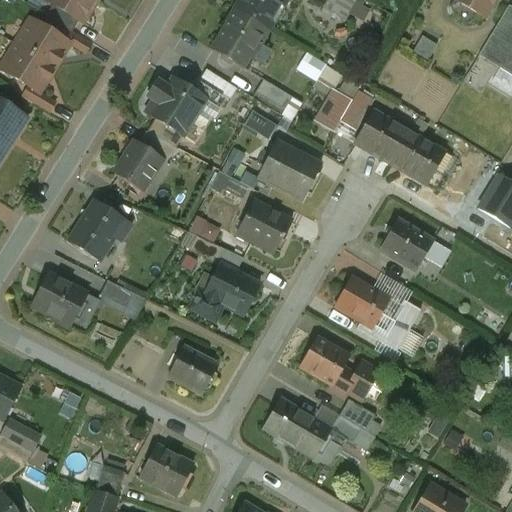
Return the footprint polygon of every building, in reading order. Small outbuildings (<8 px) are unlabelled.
[(97,1),(94,0),(44,0),(43,2),(51,7),(77,23),(81,25),(91,7),(93,8),(97,1)] [(282,0),(240,0),(241,0),(240,0),(238,0),(232,11),(267,32),(277,16),(271,12),(278,2),(281,3),(282,0)] [(452,0),(452,1),(482,19),(493,0),(452,0)] [(77,23),(51,7),(45,18),(63,29),(70,33),(77,23)] [(511,10),(507,8),(477,57),(511,78),(511,10)] [(267,32),(232,11),(224,23),(226,24),(210,51),(241,70),(255,47),(258,48),(267,32)] [(57,39),(29,22),(14,47),(54,71),(58,65),(55,64),(67,45),(66,45),(57,39)] [(70,33),(63,29),(57,39),(66,45),(67,45),(73,35),(70,33)] [(412,52),(426,60),(434,46),(420,38),(412,52)] [(54,71),(14,47),(0,70),(0,72),(26,89),(36,95),(48,76),(50,78),(54,71)] [(331,92),(341,77),(305,52),(295,66),(331,92)] [(188,91),(172,80),(166,90),(156,83),(146,99),(152,103),(144,115),(154,122),(180,138),(181,139),(191,122),(203,103),(204,101),(188,91)] [(221,96),(195,80),(188,91),(204,101),(203,103),(211,108),(214,109),(214,108),(221,96)] [(262,82),(254,94),(283,111),(290,99),(262,82)] [(36,95),(26,89),(20,99),(30,105),(36,95)] [(333,92),(314,125),(332,135),(339,123),(351,103),(333,92)] [(283,111),(254,94),(245,110),(251,113),(274,127),(283,111)] [(356,94),(351,103),(339,123),(353,131),(370,102),(356,94)] [(0,160),(26,121),(0,103),(0,160)] [(203,103),(191,122),(202,129),(209,118),(206,116),(211,108),(203,103)] [(274,127),(251,113),(244,126),(269,141),(276,128),(274,127)] [(408,134),(371,114),(353,146),(389,167),(408,134)] [(180,138),(154,122),(146,135),(173,150),(180,138)] [(146,135),(144,134),(137,146),(162,162),(177,152),(177,151),(146,135)] [(443,155),(408,134),(389,167),(425,188),(443,155)] [(137,146),(132,143),(111,175),(141,194),(151,178),(152,178),(152,177),(161,163),(162,163),(162,162),(137,146)] [(303,160),(275,145),(262,168),(256,180),(257,181),(300,203),(319,168),(318,167),(317,168),(303,160)] [(262,168),(251,162),(239,185),(247,190),(252,192),(257,181),(256,180),(262,168)] [(239,185),(218,174),(208,191),(219,197),(222,192),(241,202),(247,190),(239,185)] [(92,204),(67,243),(97,263),(113,239),(119,243),(129,228),(92,204)] [(290,224),(252,204),(235,235),(235,236),(236,237),(272,255),(279,241),(280,242),(290,224)] [(235,235),(199,218),(190,236),(194,238),(220,250),(227,254),(236,237),(235,236),(235,235)] [(431,243),(396,222),(379,251),(414,272),(431,243)] [(220,250),(194,238),(187,252),(213,265),(220,250)] [(227,254),(220,250),(213,265),(218,268),(219,266),(233,274),(241,260),(227,254)] [(233,274),(219,266),(218,268),(202,298),(203,298),(202,300),(219,308),(219,307),(220,307),(241,318),(257,287),(233,274)] [(85,296),(46,276),(30,309),(51,320),(51,321),(67,329),(68,328),(68,329),(85,296)] [(387,302),(349,280),(332,309),(370,331),(387,302)] [(133,297),(105,283),(98,297),(126,311),(133,297)] [(219,308),(202,300),(203,298),(202,298),(197,295),(189,310),(212,323),(220,307),(219,307),(219,308)] [(348,359),(315,340),(298,369),(330,388),(330,389),(340,373),(348,359)] [(215,367),(182,349),(166,380),(200,397),(215,367)] [(359,365),(351,379),(340,373),(330,389),(330,388),(328,392),(342,400),(345,393),(360,401),(376,375),(359,365)] [(0,419),(2,421),(19,389),(0,378),(0,419)] [(329,431),(278,401),(261,431),(312,461),(323,442),(329,431)] [(373,418),(347,402),(338,418),(360,431),(363,433),(373,418)] [(360,431),(338,418),(329,431),(323,442),(337,450),(343,441),(351,446),(360,431)] [(39,440),(7,422),(0,435),(0,450),(25,464),(39,440)] [(191,468),(154,448),(138,479),(175,499),(191,468)] [(124,475),(102,468),(94,492),(116,500),(124,475)] [(460,511),(463,508),(429,487),(413,511),(460,511)] [(111,511),(116,500),(94,492),(87,511),(111,511)] [(11,511),(0,495),(0,511),(11,511)]
